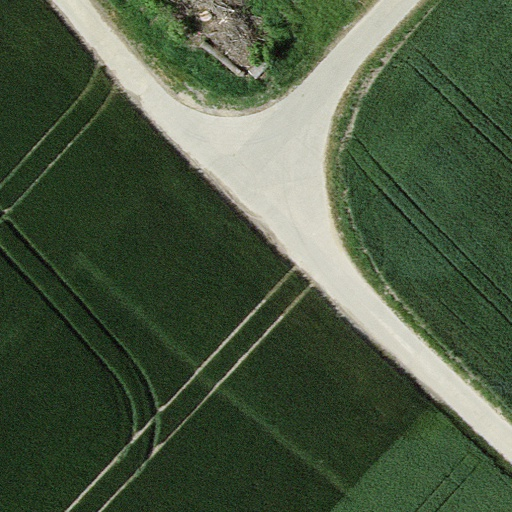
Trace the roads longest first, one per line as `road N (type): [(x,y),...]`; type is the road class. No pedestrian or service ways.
road 1 (track): [(511,447),(234,178),(401,0)]
road 2 (track): [(70,0),(234,178)]
